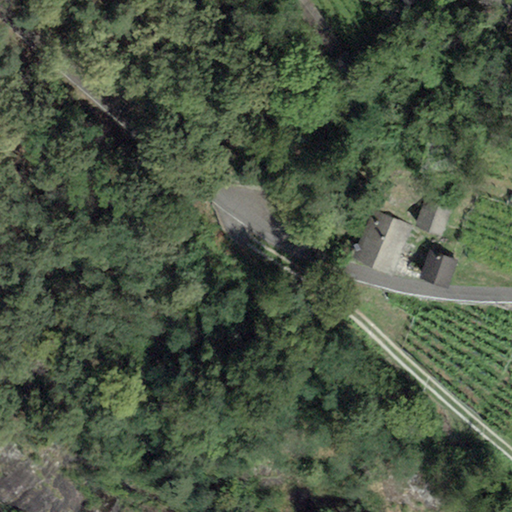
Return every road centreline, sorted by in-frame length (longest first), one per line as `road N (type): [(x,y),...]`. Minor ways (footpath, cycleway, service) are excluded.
road 1 (tertiary): [(0,13),(232,206),(291,243),(377,280),(511,295)]
road 2 (track): [(232,206),(246,240),(324,295),(511,460)]
